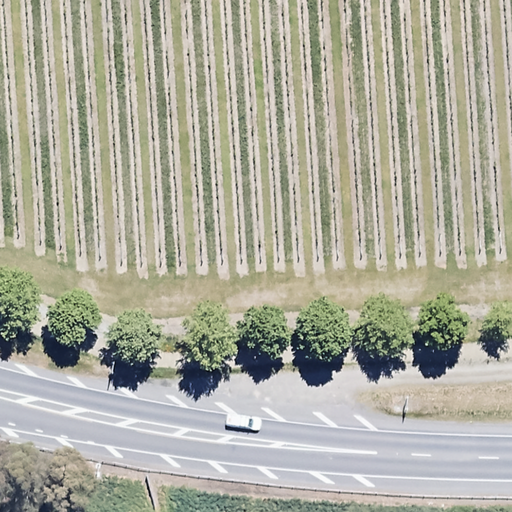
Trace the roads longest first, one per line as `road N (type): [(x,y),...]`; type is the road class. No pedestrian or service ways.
road 1 (trunk): [(0,396),(261,441),(511,457)]
road 2 (track): [(163,427),(357,377),(511,367)]
